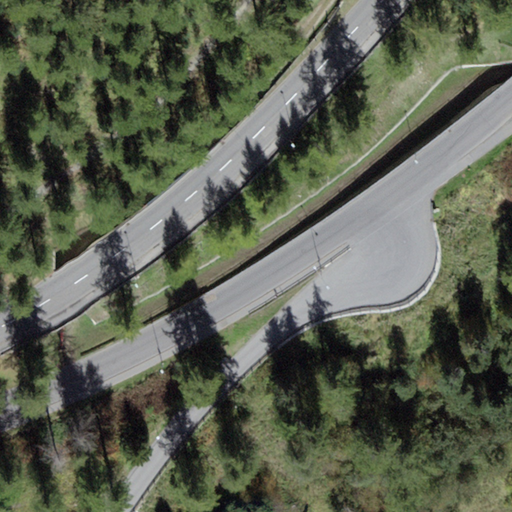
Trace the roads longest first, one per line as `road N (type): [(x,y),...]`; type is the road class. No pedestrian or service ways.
road 1 (tertiary): [(382,0),(171,216),(0,327)]
road 2 (residential): [(379,202),(243,301),(0,422)]
road 3 (residential): [(379,202),(378,236),(217,383),(115,511)]
road 4 (residential): [(511,100),(379,202)]
